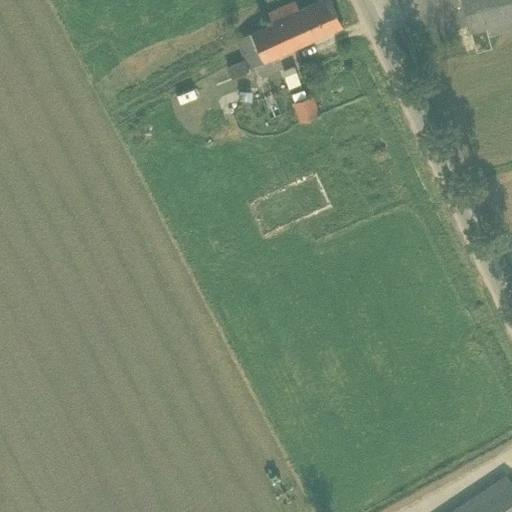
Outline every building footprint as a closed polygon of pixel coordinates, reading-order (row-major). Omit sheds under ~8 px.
[(236,38),(242,51),(249,66),(250,67),(263,61),(264,63),(274,58),(342,25),(329,0),(318,0),(299,9),(296,2),(287,6),(286,5),(268,13),(272,21),(236,38)] [(511,0),(461,0),(476,50),(491,46),(488,34),(511,27),(511,0)] [(291,120),(319,106),(309,87),(310,87),(306,78),(305,79),(293,54),(276,62),(274,58),(264,63),(256,67),(277,108),(283,105),(291,120)] [(232,77),(249,70),(244,58),(227,65),(232,77)] [(238,91),(237,101),(250,103),(251,93),(238,91)] [(268,117),(280,112),(274,94),(260,99),(262,105),(264,104),(268,117)] [(258,205),(274,237),(338,204),(322,172),(258,205)] [(449,511),(511,511),(511,483),(506,474),(449,511)]
